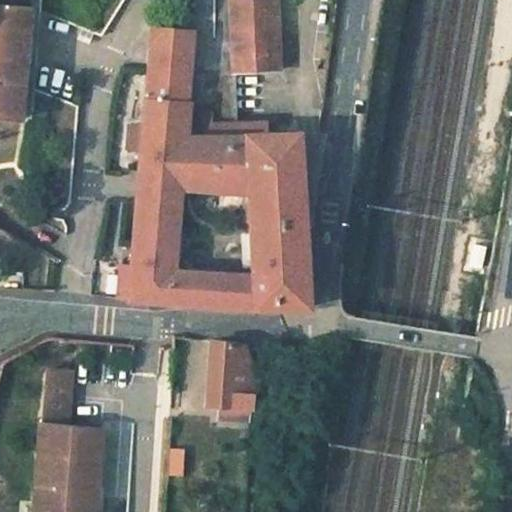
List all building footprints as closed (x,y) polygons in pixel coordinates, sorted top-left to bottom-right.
[(0,0),(0,122),(24,123),(31,8),(0,0)] [(227,0),(231,72),(279,70),(274,0),(227,0)] [(155,38),(152,94),(151,98),(150,105),(149,113),(127,302),(236,308),(253,308),(307,308),(304,250),(302,205),(299,134),(269,137),(268,121),(233,124),(205,126),(205,115),(190,115),(189,128),(184,127),(186,100),(191,36),(156,34),(155,38)] [(212,343),(206,404),(247,408),(253,366),(243,343),(213,340),(212,343)] [(56,358),(45,511),(105,511),(113,418),(78,416),(82,361),(56,358)]
